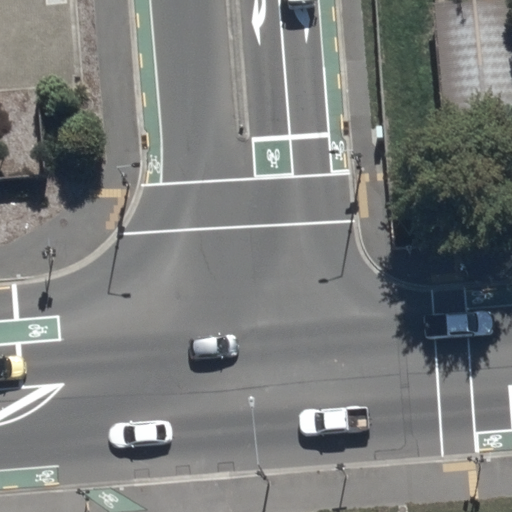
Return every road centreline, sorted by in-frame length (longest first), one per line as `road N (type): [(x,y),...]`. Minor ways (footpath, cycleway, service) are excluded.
road 1 (tertiary): [(211,396),(187,0)]
road 2 (tertiary): [(276,0),(302,389)]
road 3 (secondary): [(0,412),(211,396)]
road 4 (secondary): [(302,389),(511,373)]
